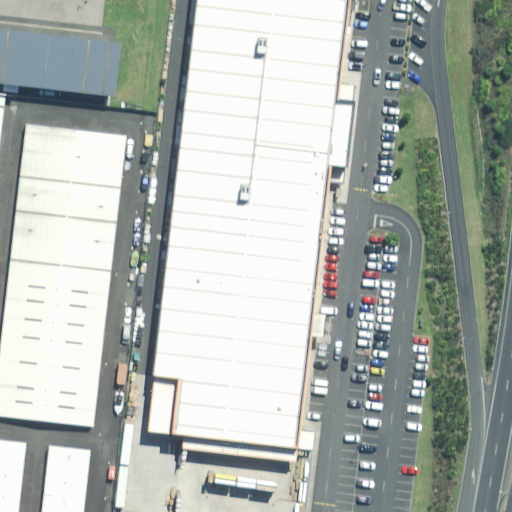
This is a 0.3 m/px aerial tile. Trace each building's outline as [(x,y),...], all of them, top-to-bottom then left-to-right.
[(187,0),(154,432),(313,444),(347,0),(187,0)] [(124,20),(0,7),(0,83),(116,96),(124,20)] [(118,127),(15,115),(12,147),(0,250),(0,407),(85,417),(118,127)] [(10,511),(18,436),(0,433),(0,511),(10,511)] [(74,511),(82,441),(38,437),(30,511),(74,511)]
